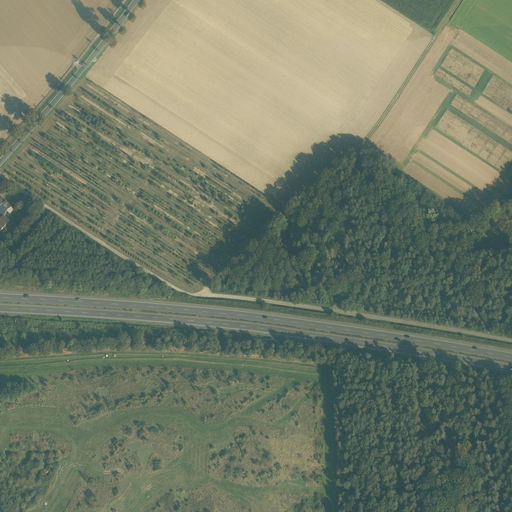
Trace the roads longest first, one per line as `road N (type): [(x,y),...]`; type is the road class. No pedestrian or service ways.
road 1 (track): [(490,336),(188,295),(0,176)]
road 2 (motorway): [(511,358),(352,331),(0,298)]
road 3 (motorway): [(0,310),(217,326),(511,369)]
road 4 (track): [(460,0),(372,133),(200,295)]
road 5 (tertiary): [(0,163),(135,0)]
road 6 (track): [(355,148),(472,225)]
